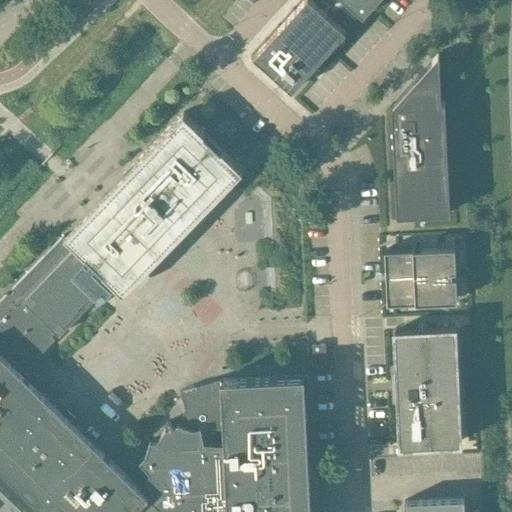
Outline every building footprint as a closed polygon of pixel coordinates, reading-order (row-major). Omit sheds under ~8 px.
[(291,90),(345,31),(311,0),(303,0),(253,55),(291,90)] [(346,0),(362,14),(375,0),(346,0)] [(449,211),(444,101),(441,101),(438,66),(439,66),(438,53),(392,103),(391,103),(396,214),(449,211)] [(171,242),(242,169),(183,112),(112,185),(63,235),(110,281),(122,292),(171,242)] [(147,495),(33,384),(37,379),(37,366),(32,361),(54,338),(51,335),(56,331),(59,334),(110,281),(63,235),(11,288),(14,290),(9,295),(7,293),(0,299),(0,511),(215,511),(221,509),(227,507),(227,511),(309,511),(303,375),(303,374),(221,378),(221,379),(180,391),(185,408),(178,423),(177,423),(173,427),(170,422),(168,421),(171,428),(165,427),(156,441),(150,440),(145,455),(139,460),(150,472),(146,478),(153,492),(147,495)] [(452,300),(450,246),(384,249),(387,303),(452,300)] [(460,441),(454,326),(394,329),(400,444),(460,441)] [(325,363),(324,344),(312,344),(313,363),(325,363)] [(464,511),(463,497),(404,500),(404,511),(464,511)]
